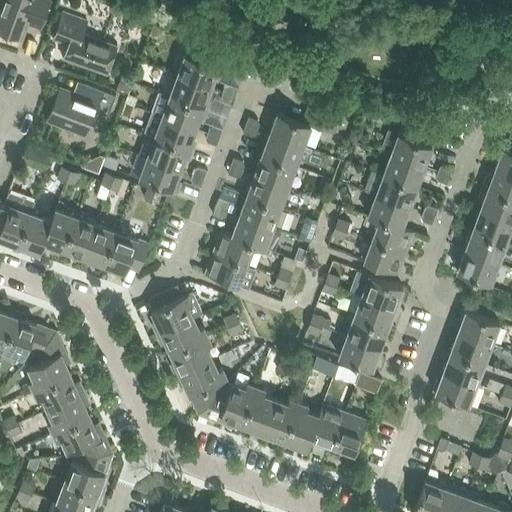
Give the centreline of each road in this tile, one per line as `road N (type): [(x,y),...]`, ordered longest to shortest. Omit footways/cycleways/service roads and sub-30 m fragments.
road 1 (residential): [(381,511),(418,416),(412,391),(444,307),(426,280),(482,118),(511,118)]
road 2 (residential): [(96,304),(186,265),(254,65)]
road 3 (residential): [(331,511),(143,436)]
road 4 (residential): [(143,436),(96,304)]
